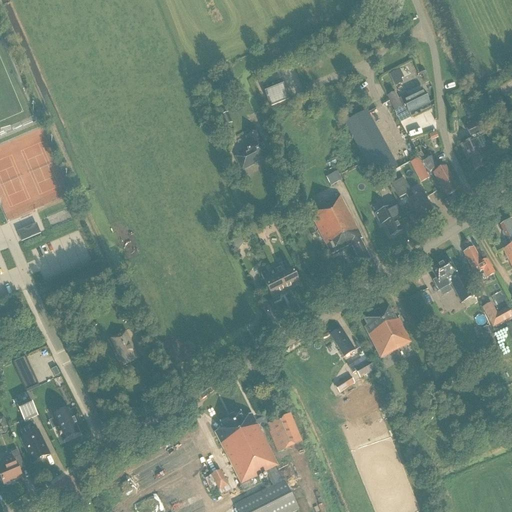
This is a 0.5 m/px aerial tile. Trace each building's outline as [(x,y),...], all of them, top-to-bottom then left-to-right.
[(390,75),(389,75),(393,84),(401,80),(404,78),(400,70),(390,75)] [(276,91),(265,95),(270,107),(288,100),(281,83),(274,85),(276,91)] [(409,113),(409,115),(411,116),(413,117),(415,117),(416,117),(420,115),(419,113),(417,109),(429,104),(423,92),(416,95),(414,91),(410,93),(412,98),(403,102),(409,113)] [(394,94),(387,97),(394,112),(402,108),(397,99),(394,94)] [(469,119),(476,116),(472,106),(464,109),(469,119)] [(385,173),(388,177),(391,176),(388,171),(396,167),(367,112),(344,124),(374,179),(385,173)] [(219,117),(224,127),(232,124),(228,113),(219,117)] [(476,150),(484,146),(485,144),(482,137),(476,124),(466,129),(470,138),(471,138),(472,141),(460,146),(465,157),(468,155),(475,170),(483,166),(476,150)] [(268,157),(258,133),(247,138),(250,145),(244,148),(247,153),(239,157),(238,157),(236,157),(242,170),(253,165),(253,164),(268,157)] [(424,162),(429,172),(438,168),(432,157),(424,162)] [(412,167),(418,179),(426,174),(420,163),(412,167)] [(433,174),(441,188),(442,187),(447,196),(455,192),(451,185),(452,184),(448,177),(450,176),(445,167),(433,174)] [(341,181),(337,172),(331,175),(336,184),(341,181)] [(418,218),(432,211),(422,194),(413,198),(411,193),(403,179),(391,185),(399,199),(406,196),(409,201),(408,201),(418,218)] [(361,265),(370,261),(360,241),(362,240),(340,196),(338,198),(337,195),(335,196),(336,199),(316,208),(317,210),(310,214),(331,256),(351,245),(361,265)] [(390,236),(402,231),(398,223),(405,219),(397,203),(389,208),(390,208),(375,215),(381,225),(384,224),(390,236)] [(511,221),(500,227),(503,232),(502,234),(504,237),(506,237),(508,241),(505,243),(508,248),(503,250),(511,267),(511,221)] [(22,242),(40,234),(36,225),(18,233),(22,242)] [(475,276),(483,272),(486,279),(495,274),(487,260),(481,263),(473,248),(463,253),(475,276)] [(459,279),(449,261),(431,271),(436,280),(433,281),(439,291),(451,285),(461,304),(474,297),(463,277),(459,279)] [(275,271),(286,292),(299,285),(291,269),(290,269),(287,263),(281,266),(282,267),(275,271)] [(266,273),(261,276),(264,283),(272,299),(280,295),(286,292),(275,271),(274,271),(271,265),(263,269),(266,273)] [(492,329),(511,318),(511,315),(508,308),(497,314),(491,304),(482,309),(492,329)] [(389,307),(364,320),(367,327),(364,328),(380,358),(410,343),(399,321),(399,320),(396,322),(389,307)] [(486,327),(479,329),(482,335),(489,333),(486,327)] [(344,358),(354,351),(340,329),(330,336),(344,358)] [(138,359),(125,332),(110,340),(122,366),(138,359)] [(48,346),(32,353),(37,363),(53,356),(48,346)] [(22,383),(33,378),(24,360),(13,365),(22,383)] [(354,374),(356,373),(360,379),(373,370),(368,362),(362,366),(359,362),(350,368),(354,374)] [(427,366),(435,383),(444,379),(436,362),(427,366)] [(56,369),(51,371),(55,379),(60,376),(56,369)] [(339,393),(354,384),(350,377),(335,387),(339,393)] [(29,400),(17,406),(24,422),(37,416),(29,400)] [(53,420),(49,422),(53,429),(57,428),(63,442),(79,435),(69,411),(60,415),(52,418),(53,420)] [(241,485),(268,472),(275,486),(234,506),(237,511),(294,511),(298,510),(284,481),(283,481),(276,467),(278,467),(251,415),(243,419),(240,413),(220,423),(223,429),(215,433),(241,485)] [(278,453),(301,444),(290,415),(266,425),(278,453)] [(4,434),(10,432),(3,416),(0,417),(0,424),(0,425),(4,434)] [(50,454),(39,429),(23,435),(25,438),(23,439),(27,448),(29,447),(33,457),(40,454),(41,458),(50,454)] [(5,467),(0,469),(0,476),(4,485),(22,478),(19,470),(24,468),(17,451),(12,454),(13,457),(3,461),(5,467)] [(211,476),(216,487),(221,495),(230,490),(220,471),(211,476)]
